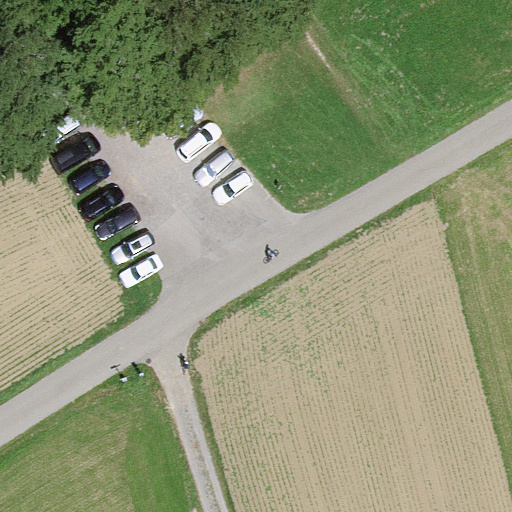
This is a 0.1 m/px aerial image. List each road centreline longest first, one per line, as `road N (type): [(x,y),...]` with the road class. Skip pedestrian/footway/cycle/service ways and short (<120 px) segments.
road 1 (unclassified): [(511,120),(150,326),(0,423)]
road 2 (track): [(399,185),(293,0)]
road 3 (track): [(150,326),(208,511)]
